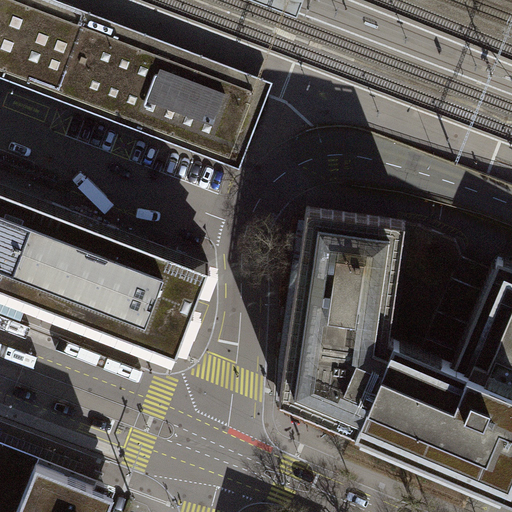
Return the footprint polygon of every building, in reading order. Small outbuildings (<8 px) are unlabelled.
[(0,0),(0,75),(238,167),(271,80),(60,0),(0,0)] [(253,0),(297,17),(302,0),(253,0)] [(209,262),(0,181),(0,279),(176,347),(209,262)] [(438,355),(443,343),(427,336),(462,252),(456,238),(418,222),(406,221),(406,220),(404,218),(308,204),(307,205),(279,396),(355,428),(394,336),(438,355)] [(459,350),(443,343),(438,355),(394,336),(355,428),(511,494),(511,261),(499,256),(459,350)] [(0,446),(0,511),(16,511),(37,461),(28,458),(0,446)] [(97,511),(107,488),(37,461),(16,511),(97,511)]
